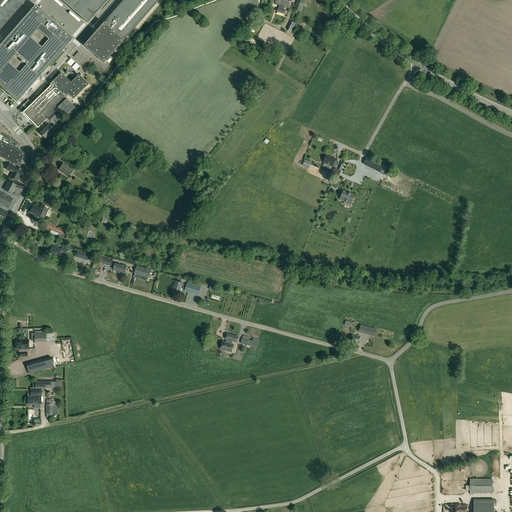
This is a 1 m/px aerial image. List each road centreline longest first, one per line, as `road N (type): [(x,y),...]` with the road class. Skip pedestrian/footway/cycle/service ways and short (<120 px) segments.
road 1 (unclassified): [(389,361),(76,274),(0,235)]
road 2 (track): [(46,424),(364,354)]
road 3 (unclassified): [(403,444),(298,500),(215,511)]
road 4 (unclassified): [(0,432),(0,235)]
road 5 (unclassified): [(511,291),(436,304),(389,361)]
road 6 (unclassified): [(0,235),(32,162),(0,111)]
road 7 (unclassified): [(417,64),(411,86),(511,135)]
